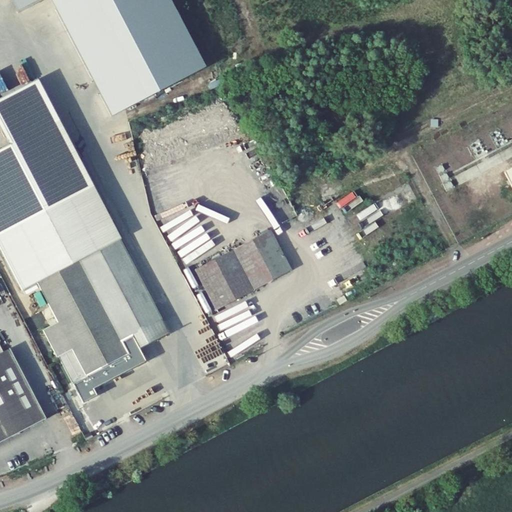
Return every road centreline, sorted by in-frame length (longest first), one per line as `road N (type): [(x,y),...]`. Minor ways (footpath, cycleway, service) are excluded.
road 1 (unclassified): [(511,242),(52,483),(0,502)]
road 2 (unknown): [(0,51),(32,39),(47,49),(158,285),(173,363)]
